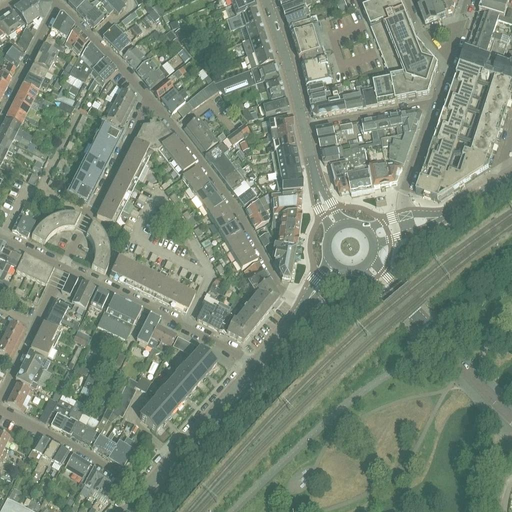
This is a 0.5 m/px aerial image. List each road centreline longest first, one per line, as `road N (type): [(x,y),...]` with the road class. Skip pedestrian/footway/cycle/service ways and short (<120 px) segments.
road 1 (residential): [(149,98),(237,212),(274,282),(302,306)]
road 2 (tertiary): [(511,419),(366,263)]
road 3 (residential): [(63,266),(149,98)]
road 4 (tertiary): [(143,491),(255,364)]
road 5 (residential): [(143,491),(0,407)]
road 6 (residential): [(4,238),(81,112)]
road 7 (residential): [(211,274),(135,240),(158,191)]
road 8 (residential): [(185,327),(63,266)]
road 9 (residential): [(301,128),(435,104)]
road 10 (residential): [(149,98),(57,2)]
road 11 (residential): [(301,128),(266,0)]
road 12 (residential): [(0,112),(57,2)]
